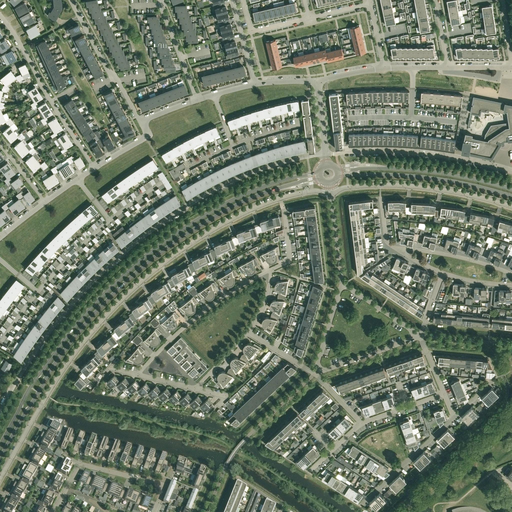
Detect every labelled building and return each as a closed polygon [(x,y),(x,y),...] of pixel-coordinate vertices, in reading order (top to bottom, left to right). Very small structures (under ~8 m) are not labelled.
[(17,11),(20,16),(32,10),(31,7),(28,8),(24,2),(15,7),(15,8),(14,8),(16,12),(17,11)] [(61,8),(61,2),(54,3),(54,7),(51,13),(49,12),(47,15),(53,18),(55,16),(57,17),(59,14),(58,13),(61,8)] [(215,11),(216,14),(227,12),(225,6),(224,3),(217,5),(217,8),(216,8),(214,8),(215,11)] [(24,25),(28,23),(35,19),(33,16),(32,17),(29,11),(32,10),(20,16),(21,18),(20,19),(24,25)] [(217,21),(220,20),(221,20),(221,22),(228,20),(228,18),(227,12),(216,14),(217,18),(217,21)] [(220,28),(221,32),(232,29),(230,23),(229,23),(228,20),(221,22),(222,25),(221,25),(219,26),(219,28),(220,28)] [(38,23),(31,27),(26,29),(29,34),(28,34),(30,38),(35,35),(35,34),(39,32),(37,27),(40,26),(38,23)] [(70,35),(71,38),(77,35),(75,32),(81,30),(78,24),(73,26),(72,26),(66,29),(67,32),(70,31),(72,34),(70,35)] [(224,37),(225,37),(226,40),(233,38),(232,35),(233,35),(232,29),(221,32),(222,36),(222,38),(224,37)] [(195,35),(195,33),(186,33),(186,37),(186,39),(188,39),(188,41),(197,41),(197,34),(195,35)] [(75,46),(75,47),(87,40),(86,41),(85,39),(86,38),(84,35),(78,38),(77,35),(71,38),(73,41),(75,40),(78,45),(75,46)] [(224,45),(225,49),(236,46),(235,40),(234,40),(233,38),(226,40),(227,42),(226,43),(224,43),(224,45)] [(1,42),(0,40),(0,51),(1,51),(6,48),(5,47),(7,46),(9,45),(7,41),(6,42),(4,39),(1,42)] [(37,49),(38,50),(52,44),(51,43),(47,44),(45,40),(43,41),(39,43),(39,42),(35,43),(38,49),(37,49)] [(78,52),(89,46),(87,44),(88,44),(87,40),(75,47),(75,48),(79,47),(80,50),(78,52)] [(39,52),(41,56),(50,51),(49,48),(52,45),(52,44),(38,50),(39,52)] [(80,57),(81,57),(92,51),(91,51),(90,49),(91,49),(89,46),(78,52),(78,53),(82,52),(83,55),(80,57)] [(226,53),(227,55),(226,56),(226,59),(238,55),(237,52),(238,52),(236,46),(225,49),(226,53)] [(461,48),(461,47),(454,48),(455,52),(456,52),(457,58),(463,57),(461,48)] [(11,50),(0,55),(0,57),(2,61),(4,60),(6,63),(11,60),(12,61),(15,59),(17,57),(14,52),(13,52),(11,50)] [(42,60),(43,61),(57,55),(56,54),(52,55),(50,51),(41,56),(43,60),(42,60)] [(83,62),(83,63),(95,56),(94,57),(93,55),(94,54),(92,51),(81,57),(81,58),(84,58),(86,61),(83,62)] [(44,63),(46,66),(55,62),(54,59),(57,56),(60,55),(60,54),(57,55),(43,61),(44,63)] [(86,68),(98,62),(98,61),(97,62),(96,60),(97,60),(95,56),(83,63),(84,64),(87,63),(89,66),(86,68)] [(47,70),(48,72),(61,66),(61,64),(57,65),(55,62),(46,66),(48,70),(47,70)] [(89,73),(101,67),(100,67),(99,65),(98,62),(86,68),(87,69),(90,68),(92,72),(89,73)] [(22,73),(19,75),(22,80),(24,79),(22,74),(28,72),(25,64),(19,67),(22,73)] [(49,73),(51,77),(60,73),(59,70),(62,67),(61,66),(48,72),(49,74),(49,73)] [(243,66),(237,67),(239,76),(245,74),(243,66)] [(102,70),(101,67),(89,73),(90,75),(93,74),(95,77),(103,73),(101,71),(102,70)] [(10,71),(5,74),(11,81),(15,77),(19,81),(22,80),(19,75),(15,76),(10,71)] [(210,83),(208,74),(207,72),(203,73),(204,75),(202,76),(204,85),(210,83)] [(52,81),(53,83),(66,77),(66,75),(62,76),(60,73),(51,77),(53,81),(52,81)] [(5,84),(2,86),(8,90),(9,88),(6,85),(11,81),(5,74),(0,78),(5,84)] [(67,78),(66,77),(53,83),(54,84),(56,90),(60,88),(59,87),(63,85),(65,84),(64,81),(67,78)] [(184,84),(178,87),(181,95),(187,92),(184,84)] [(0,89),(0,96),(1,96),(2,91),(7,92),(8,90),(2,86),(1,90),(0,89)] [(28,91),(31,96),(38,92),(35,87),(29,91),(27,88),(22,91),(24,94),(28,91)] [(178,87),(172,89),(176,97),(181,95),(178,87)] [(172,89),(167,91),(170,99),(176,97),(172,89)] [(107,100),(115,95),(114,92),(113,92),(112,90),(104,94),(106,98),(102,100),(103,102),(107,100)] [(167,91),(161,93),(164,101),(170,99),(167,91)] [(37,104),(35,101),(42,97),(38,92),(31,96),(35,102),(30,104),(32,107),(37,104)] [(161,93),(156,95),(159,103),(164,101),(161,93)] [(109,105),(118,101),(117,97),(116,98),(115,96),(116,95),(115,95),(107,100),(108,103),(105,106),(106,107),(109,105)] [(156,95),(150,97),(153,106),(159,103),(156,95)] [(150,97),(144,100),(148,108),(153,106),(150,97)] [(508,139),(509,140),(511,139),(511,104),(505,103),(505,104),(503,104),(503,103),(474,97),(471,113),(480,115),(481,110),(484,111),(484,112),(489,113),(489,110),(504,113),(507,114),(508,122),(491,125),(485,134),(484,139),(472,137),(472,134),(465,133),(461,152),(469,153),(469,152),(492,157),(500,143),(501,143),(504,142),(503,140),(508,139)] [(65,106),(67,109),(78,101),(78,100),(74,102),(72,98),(64,103),(65,106)] [(308,99),(302,100),(307,140),(308,140),(309,152),(315,151),(308,99)] [(144,100),(139,102),(142,110),(148,108),(144,100)] [(68,111),(70,114),(82,106),(84,105),(83,103),(81,105),(77,107),(75,104),(79,102),(78,101),(67,109),(69,111),(68,111)] [(112,110),(121,106),(119,103),(117,101),(118,101),(109,105),(111,108),(108,111),(108,112),(112,110)] [(288,111),(292,110),(293,114),(295,114),(294,110),(291,101),(286,102),(286,103),(288,111)] [(45,102),(39,106),(37,104),(32,107),(34,109),(38,107),(41,112),(48,107),(45,102)] [(286,103),(280,104),(282,112),(283,112),(288,111),(286,103)] [(276,114),(281,113),(282,117),(284,116),(283,112),(282,112),(280,104),(274,105),(276,114)] [(274,105),(268,107),(271,115),(276,114),(274,105)] [(71,116),(73,119),(81,114),(85,111),(84,110),(80,111),(78,109),(82,107),(82,106),(70,114),(71,114),(72,116),(71,116)] [(115,116),(124,111),(122,108),(121,108),(120,106),(121,106),(112,110),(114,114),(110,116),(111,118),(115,116)] [(40,120),(42,122),(47,119),(45,116),(52,112),(48,107),(41,112),(45,117),(40,120)] [(265,117),(269,116),(270,120),(272,119),(271,115),(268,107),(262,108),(265,117)] [(262,109),(257,110),(259,119),(260,118),(265,117),(262,108),(262,109)] [(253,120),(258,119),(259,123),(261,122),(260,118),(259,119),(257,110),(251,112),(253,121),(253,120)] [(113,122),(114,123),(118,121),(127,116),(125,113),(124,114),(123,112),(124,111),(115,116),(117,119),(113,122)] [(251,112),(245,114),(248,122),(249,122),(253,121),(251,112)] [(76,124),(85,119),(88,116),(87,115),(83,116),(81,114),(73,119),(74,119),(75,121),(74,121),(76,124)] [(242,124),(247,123),(248,127),(250,126),(249,122),(248,122),(245,114),(239,116),(242,125),(242,124)] [(0,122),(4,120),(7,123),(12,120),(10,118),(5,120),(3,115),(0,115),(0,122)] [(117,128),(120,126),(129,122),(128,119),(127,119),(126,117),(127,117),(127,116),(118,121),(119,124),(116,127),(117,128)] [(242,125),(239,116),(234,118),(236,127),(238,126),(239,130),(243,128),(242,125)] [(48,122),(51,127),(58,123),(55,117),(49,122),(47,119),(42,122),(44,125),(48,122)] [(29,120),(34,127),(37,125),(32,118),(29,120)] [(231,129),(236,127),(237,131),(239,130),(238,126),(236,127),(234,118),(228,120),(231,129)] [(80,129),(88,124),(92,121),(91,120),(87,121),(85,119),(76,124),(77,124),(78,126),(80,129)] [(14,123),(12,120),(7,123),(9,126),(3,131),(7,136),(14,131),(10,126),(14,123)] [(120,126),(123,132),(132,127),(130,124),(129,122),(120,126)] [(50,135),(52,138),(57,134),(56,132),(62,128),(58,123),(51,127),(55,132),(50,135)] [(83,134),(91,129),(95,126),(94,125),(90,127),(88,124),(80,129),(81,129),(82,131),(81,131),(83,134)] [(343,131),(342,125),(333,126),(335,148),(343,148),(342,142),(341,142),(340,137),(341,136),(341,132),(343,131)] [(215,136),(219,134),(216,126),(210,128),(214,136),(213,137),(214,141),(216,140),(215,136)] [(131,128),(132,127),(123,132),(125,135),(121,137),(123,140),(133,134),(135,134),(131,128)] [(208,139),(213,137),(214,136),(210,128),(204,131),(205,131),(208,139)] [(93,132),(91,129),(83,134),(84,134),(85,136),(84,136),(86,139),(95,134),(98,132),(97,130),(93,132)] [(17,136),(18,139),(23,135),(21,132),(17,135),(14,131),(7,136),(11,141),(17,136)] [(205,131),(199,134),(203,142),(202,142),(204,146),(206,145),(204,141),(208,139),(205,131)] [(58,138),(61,143),(68,138),(65,133),(59,137),(57,134),(52,138),(54,140),(58,138)] [(106,138),(103,140),(102,138),(99,139),(102,145),(105,143),(108,149),(114,145),(111,140),(108,134),(105,135),(106,138)] [(198,144),(202,142),(203,142),(199,134),(194,136),(198,144)] [(14,146),(18,150),(25,145),(21,140),(25,137),(23,135),(18,139),(20,141),(14,146)] [(194,136),(188,139),(192,147),(191,147),(193,151),(195,150),(193,146),(198,144),(194,136)] [(72,143),(68,138),(61,143),(65,148),(60,151),(62,153),(67,150),(66,147),(72,143)] [(103,152),(100,147),(102,145),(99,139),(96,141),(97,143),(94,145),(92,142),(90,144),(93,151),(94,150),(97,155),(103,152)] [(187,149),(191,147),(192,147),(188,139),(183,142),(187,150),(187,149)] [(305,140),(298,142),(300,151),(301,151),(305,150),(304,150),(306,149),(306,150),(307,150),(305,140)] [(183,142),(178,145),(182,153),(181,153),(183,157),(185,156),(183,152),(187,150),(183,142)] [(297,142),(292,143),(294,152),(299,151),(298,151),(300,150),(300,151),(298,142),(297,142)] [(292,143),(286,145),(288,154),(293,153),(292,152),(294,152),(292,143)] [(29,150),(25,145),(18,150),(22,155),(28,151),(30,153),(35,149),(33,147),(29,150)] [(177,155),(181,153),(182,153),(178,145),(173,147),(177,156),(177,155)] [(286,145),(280,146),(282,155),(287,154),(286,154),(288,153),(288,154),(286,145)] [(280,146),(274,148),(277,157),(281,156),(281,155),(282,155),(280,146)] [(172,148),(167,151),(171,159),(173,163),(175,162),(173,158),(177,156),(173,147),(172,148)] [(274,148),(268,150),(271,159),(275,158),(275,157),(276,157),(277,157),(274,148)] [(32,155),(26,160),(30,165),(36,160),(39,157),(36,152),(35,149),(30,153),(32,155)] [(268,150),(262,152),(265,161),(269,159),(270,158),(270,159),(271,159),(268,150)] [(166,162),(171,159),(167,151),(162,154),(166,162)] [(255,154),(256,160),(258,160),(259,163),(263,161),(265,160),(265,161),(262,152),(255,154)] [(71,156),(69,157),(72,162),(75,161),(79,167),(84,163),(79,156),(74,160),(71,156)] [(254,161),(252,156),(244,158),(248,167),(248,166),(249,166),(250,166),(254,165),(252,161),(254,161)] [(69,163),(64,166),(68,173),(74,170),(69,164),(72,162),(69,157),(66,159),(69,163)] [(244,158),(239,161),(242,169),(244,168),(244,169),(248,167),(244,158)] [(153,159),(147,163),(152,170),(158,167),(153,159)] [(36,160),(30,165),(33,170),(39,165),(43,170),(48,166),(44,161),(40,165),(36,160)] [(238,161),(233,163),(236,172),(237,171),(236,171),(238,170),(238,171),(242,169),(239,161),(238,161)] [(0,169),(3,173),(11,167),(7,162),(1,167),(0,165),(0,169)] [(179,176),(181,174),(179,171),(186,167),(183,162),(170,170),(174,178),(179,176)] [(147,163),(142,166),(147,174),(152,170),(147,163)] [(233,163),(227,166),(231,174),(232,173),(233,173),(236,172),(233,163)] [(56,166),(53,167),(57,172),(59,171),(63,177),(68,173),(64,166),(59,170),(56,166)] [(142,166),(137,169),(142,177),(147,174),(142,166)] [(227,166),(221,168),(225,177),(225,176),(227,176),(231,174),(227,166)] [(11,179),(9,176),(15,172),(11,167),(3,173),(7,178),(4,180),(6,183),(11,179)] [(53,173),(48,176),(53,184),(58,180),(54,174),(57,172),(53,167),(51,169),(53,173)] [(221,168),(216,171),(220,179),(221,178),(221,179),(225,177),(221,168)] [(137,169),(132,173),(137,180),(142,177),(137,169)] [(216,171),(210,174),(214,182),(216,181),(220,179),(216,171)] [(158,174),(162,180),(163,181),(167,179),(162,172),(158,174)] [(132,173),(127,176),(133,184),(137,180),(132,173)] [(210,174),(204,177),(209,185),(210,184),(211,184),(214,182),(210,174)] [(13,181),(11,179),(6,183),(9,186),(10,185),(13,189),(23,181),(19,176),(13,181)] [(48,187),(53,184),(48,176),(43,180),(48,187)] [(127,176),(122,180),(128,187),(133,184),(127,176)] [(204,177),(199,180),(203,188),(204,188),(203,188),(205,187),(209,185),(204,177)] [(163,181),(167,188),(168,189),(170,187),(171,186),(167,179),(163,181)] [(122,180),(117,183),(123,191),(128,187),(122,180)] [(199,180),(193,183),(198,191),(200,190),(203,188),(199,180)] [(117,183),(112,187),(118,194),(123,191),(117,183)] [(193,194),(194,193),(198,191),(193,183),(188,186),(193,194)] [(189,197),(193,194),(188,186),(183,190),(187,198),(188,198),(187,197),(189,196),(189,197)] [(112,187),(108,191),(113,198),(118,194),(112,187)] [(24,195),(21,191),(18,193),(22,198),(24,196),(29,202),(34,198),(29,191),(24,195)] [(101,196),(106,203),(113,198),(108,191),(101,196)] [(14,202),(20,210),(25,206),(20,200),(22,198),(18,193),(16,195),(19,199),(14,202)] [(173,197),(170,199),(175,206),(180,202),(176,195),(173,197)] [(170,199),(165,202),(170,209),(175,206),(170,199)] [(406,201),(406,200),(400,200),(400,210),(405,210),(406,214),(408,214),(408,207),(406,207),(405,201),(406,201)] [(4,204),(8,209),(10,207),(15,214),(20,210),(14,202),(9,206),(6,202),(4,204)] [(163,204),(160,205),(165,212),(170,209),(165,202),(163,204)] [(411,202),(411,207),(408,207),(408,214),(411,214),(411,212),(416,212),(417,203),(411,202)] [(436,204),(430,203),(430,213),(435,213),(434,217),(437,217),(438,210),(435,210),(435,204),(436,204)] [(0,213),(0,214),(5,221),(10,217),(5,211),(8,209),(4,204),(1,206),(4,210),(0,213)] [(92,204),(87,208),(93,215),(93,214),(97,211),(92,204)] [(158,207),(155,209),(160,216),(165,212),(160,205),(158,207)] [(292,210),(293,215),(296,215),(306,214),(306,213),(316,212),(315,206),(305,207),(305,208),(298,209),(292,210)] [(445,216),(446,207),(441,207),(441,211),(438,210),(437,217),(440,218),(445,218),(445,216)] [(85,209),(82,212),(88,219),(93,215),(87,208),(85,209)] [(465,209),(460,208),(458,218),(464,219),(463,222),(466,223),(467,216),(464,215),(465,209)] [(155,209),(150,212),(155,219),(160,216),(155,209)] [(80,213),(78,216),(84,223),(88,219),(82,212),(80,213)] [(148,214),(145,216),(150,223),(155,219),(150,212),(148,214)] [(471,212),(470,213),(470,216),(467,216),(466,223),(469,223),(469,221),(474,222),(476,213),(471,212)] [(482,214),(480,214),(476,213),(474,222),(481,224),(482,214)] [(489,215),(483,214),(482,214),(481,224),(487,225),(489,215)] [(494,217),(494,216),(489,215),(487,225),(492,226),(491,229),(494,230),(496,223),(493,223),(494,217)] [(76,217),(73,220),(79,227),(84,223),(78,216),(76,217)] [(145,216),(140,219),(145,226),(150,223),(145,216)] [(281,224),(279,216),(272,217),(274,226),(281,224)] [(272,217),(266,219),(268,227),(274,226),(272,217)] [(141,230),(145,226),(140,219),(139,218),(134,221),(135,223),(141,230)] [(268,227),(266,219),(261,220),(262,224),(258,225),(260,232),(263,232),(263,231),(269,230),(268,227)] [(71,221),(68,224),(75,231),(79,227),(73,220),(71,221)] [(499,220),(498,224),(496,223),(494,230),(497,231),(497,229),(502,230),(505,221),(499,220)] [(511,223),(509,222),(505,221),(502,230),(509,232),(511,223)] [(135,223),(131,227),(136,234),(141,230),(135,223)] [(68,224),(64,228),(70,235),(75,231),(68,224)] [(258,235),(257,233),(260,232),(258,225),(253,227),(249,228),(251,237),(258,235)] [(131,227),(126,231),(131,237),(136,234),(131,227)] [(62,230),(60,232),(66,239),(69,236),(70,235),(64,228),(62,230)] [(249,228),(243,230),(245,238),(251,237),(249,228)] [(407,244),(409,233),(410,230),(403,228),(402,230),(398,230),(399,236),(401,237),(402,237),(401,243),(407,244)] [(127,241),(131,237),(126,231),(124,229),(119,233),(127,241)] [(245,238),(243,230),(237,232),(239,236),(235,237),(238,244),(241,243),(241,242),(246,241),(245,238)] [(60,232),(55,237),(62,243),(64,246),(68,241),(66,239),(60,232)] [(122,245),(127,241),(119,233),(116,236),(117,238),(116,239),(122,245)] [(432,233),(431,236),(429,247),(434,248),(438,234),(432,233)] [(424,234),(423,239),(422,245),(429,247),(431,236),(424,234)] [(54,238),(51,241),(57,248),(60,245),(62,243),(55,237),(54,238)] [(235,247),(235,245),(238,244),(235,237),(230,239),(226,240),(229,249),(235,247)] [(444,248),(450,250),(455,237),(454,237),(453,240),(447,238),(444,248)] [(456,252),(459,242),(460,243),(461,240),(460,238),(455,237),(450,250),(456,252)] [(119,248),(113,241),(112,240),(109,243),(110,244),(108,245),(114,252),(119,248)] [(226,240),(220,243),(223,251),(229,249),(226,240)] [(51,241),(47,245),(53,252),(56,249),(57,248),(51,241)] [(215,244),(216,249),(213,250),(216,257),(219,256),(218,253),(223,251),(220,243),(215,244)] [(465,253),(472,255),(476,245),(469,243),(465,253)] [(45,247),(42,250),(49,256),(53,252),(47,245),(45,247)] [(105,249),(104,249),(110,256),(114,252),(108,245),(105,249)] [(477,257),(478,255),(481,247),(476,245),(472,255),(477,257)] [(278,246),(268,251),(274,262),(274,261),(275,261),(276,260),(276,259),(276,258),(277,258),(277,257),(277,256),(276,254),(279,253),(278,246)] [(83,255),(87,252),(82,247),(78,250),(83,255)] [(104,249),(99,254),(105,260),(110,256),(104,249)] [(486,259),(493,262),(498,251),(497,251),(497,252),(491,249),(486,259)] [(41,251),(38,254),(45,261),(47,259),(49,256),(42,250),(41,251)] [(213,260),(213,258),(216,257),(213,250),(204,254),(207,262),(213,260)] [(266,258),(268,260),(268,261),(269,261),(270,262),(271,262),(272,262),(273,262),(274,262),(268,251),(260,255),(263,261),(266,258)] [(498,264),(499,262),(503,254),(498,251),(493,262),(498,264)] [(38,254),(34,259),(41,265),(45,261),(38,254)] [(99,254),(95,258),(101,264),(105,260),(99,254)] [(204,254),(198,256),(201,265),(207,262),(204,254)] [(193,259),(195,263),(191,264),(195,271),(197,269),(196,267),(201,265),(198,256),(193,259)] [(255,257),(247,262),(253,272),(254,272),(254,271),(255,271),(255,270),(255,269),(255,268),(255,267),(255,264),(259,263),(255,257)] [(403,260),(397,258),(397,257),(393,267),(399,270),(403,260)] [(95,258),(90,262),(96,268),(101,264),(95,258)] [(34,259),(30,263),(37,269),(41,265),(34,259)] [(404,273),(408,264),(408,262),(403,260),(399,270),(404,273)] [(90,262),(86,266),(92,272),(96,268),(90,262)] [(245,270),(246,271),(247,272),(248,272),(249,273),(250,273),(251,273),(252,273),(253,272),(247,262),(238,266),(242,273),(245,270)] [(25,270),(31,275),(36,269),(37,270),(37,269),(30,263),(25,270)] [(358,274),(365,269),(364,269),(362,266),(362,264),(365,263),(368,263),(357,264),(358,274)] [(192,274),(192,272),(195,271),(191,264),(183,269),(186,277),(192,274)] [(88,276),(92,272),(86,266),(84,265),(81,268),(82,268),(81,270),(88,276)] [(423,270),(417,268),(416,268),(413,278),(419,280),(419,281),(423,270)] [(183,269),(177,271),(181,279),(186,277),(183,269)] [(234,269),(226,274),(232,284),(233,284),(233,283),(234,283),(234,282),(234,281),(235,281),(235,280),(235,279),(234,279),(234,276),(238,275),(234,269)] [(84,281),(88,276),(81,270),(78,273),(79,274),(78,275),(84,281)] [(424,283),(427,275),(428,272),(423,270),(419,281),(424,283)] [(177,285),(176,282),(181,279),(177,271),(172,274),(174,278),(171,280),(174,286),(177,285)] [(367,271),(360,275),(368,281),(373,274),(371,276),(369,275),(367,272),(367,271)] [(224,282),(226,284),(227,284),(228,285),(229,285),(230,285),(231,285),(232,284),(226,274),(218,279),(221,285),(224,282)] [(322,284),(323,280),(324,280),(324,274),(314,276),(314,282),(322,284)] [(368,281),(374,284),(378,277),(373,274),(368,281)] [(78,275),(73,279),(80,285),(84,281),(78,275)] [(281,281),(280,281),(279,281),(278,281),(278,282),(277,282),(277,283),(276,283),(276,284),(275,284),(275,285),(287,287),(288,280),(288,277),(280,275),(281,281)] [(374,284),(379,288),(384,281),(378,277),(374,284)] [(24,285),(17,279),(13,284),(20,290),(24,285)] [(73,279),(69,284),(75,289),(80,285),(73,279)] [(172,289),(171,288),(174,286),(171,280),(166,282),(162,285),(166,292),(172,289)] [(379,288),(385,292),(389,285),(384,281),(379,288)] [(214,292),(214,291),(214,289),(217,288),(213,282),(205,287),(212,297),(213,297),(214,296),(214,295),(215,294),(215,293),(215,292),(214,292)] [(13,284),(9,289),(16,295),(20,290),(13,284)] [(69,284),(65,288),(71,294),(75,289),(69,284)] [(322,287),(313,285),(311,284),(309,290),(311,291),(320,293),(323,288),(322,288),(322,287)] [(162,285),(157,288),(161,295),(166,292),(162,285)] [(286,295),(287,287),(275,285),(275,286),(275,287),(275,288),(276,288),(276,289),(276,290),(277,290),(278,291),(280,292),(278,295),(285,297),(286,295)] [(385,292),(389,295),(394,288),(389,285),(385,292)] [(193,296),(196,294),(192,289),(192,290),(190,287),(188,289),(187,290),(189,292),(191,294),(193,296)] [(204,296),(206,297),(207,298),(208,298),(209,298),(210,298),(211,298),(212,298),(212,297),(205,287),(198,293),(202,299),(204,296)] [(61,293),(67,299),(71,294),(65,288),(61,293)] [(158,301),(156,298),(161,295),(157,288),(152,290),(154,294),(151,296),(155,303),(158,301)] [(389,295),(393,298),(398,291),(394,288),(389,295)] [(9,289),(5,294),(13,299),(16,295),(9,289)] [(321,293),(320,293),(311,291),(310,296),(318,299),(319,298),(321,293)] [(393,298),(397,300),(402,293),(398,291),(393,298)] [(403,304),(407,297),(409,295),(406,293),(405,295),(402,293),(397,300),(403,304)] [(5,294),(2,298),(9,304),(11,302),(13,299),(5,294)] [(278,300),(276,300),(275,300),(274,300),(273,300),(272,301),(272,302),(271,302),(271,303),(282,307),(285,300),(284,300),(285,297),(278,295),(278,300)] [(58,296),(54,301),(61,306),(65,302),(58,296)] [(153,306),(152,304),(155,303),(151,296),(146,299),(143,302),(147,309),(153,306)] [(194,303),(198,302),(193,296),(186,302),(194,312),(194,311),(195,310),(195,309),(196,308),(196,307),(195,306),(195,305),(194,303)] [(319,299),(319,298),(318,299),(310,296),(308,301),(317,304),(319,299)] [(403,304),(408,308),(413,301),(407,297),(403,304)] [(0,300),(0,304),(6,309),(9,304),(2,298),(0,300)] [(54,301),(50,306),(57,311),(61,306),(54,301)] [(318,304),(317,304),(308,301),(306,307),(315,310),(315,309),(318,304)] [(408,308),(414,311),(418,305),(413,301),(408,308)] [(143,302),(137,305),(142,313),(147,309),(143,302)] [(185,310),(187,312),(188,312),(189,313),(190,313),(191,313),(192,312),(193,312),(194,312),(186,302),(179,308),(183,314),(185,310)] [(274,310),(271,313),(278,317),(279,314),(280,314),(282,307),(271,303),(271,304),(270,304),(270,305),(270,306),(271,306),(271,307),(271,308),(272,309),(274,310)] [(139,318),(137,316),(142,313),(137,305),(133,308),(135,312),(132,314),(136,320),(139,318)] [(424,308),(419,305),(418,305),(414,311),(421,316),(424,308)] [(50,306),(46,310),(53,316),(57,311),(50,306)] [(316,310),(315,309),(315,310),(306,307),(305,312),(314,315),(316,310)] [(46,310),(43,315),(49,320),(53,316),(46,310)] [(174,311),(167,318),(176,327),(176,326),(177,325),(177,324),(177,323),(177,322),(177,321),(176,319),(179,317),(174,311)] [(314,315),(305,312),(303,318),(312,320),(314,315)] [(270,318),(269,317),(268,317),(267,317),(266,317),(265,318),(264,319),(263,319),(263,320),(274,326),(277,319),(278,317),(271,313),(270,318)] [(432,320),(441,321),(442,313),(441,313),(441,316),(439,316),(435,314),(432,320)] [(135,323),(134,322),(136,320),(132,314),(124,320),(129,327),(135,323)] [(43,315),(39,320),(46,325),(49,320),(43,315)] [(167,326),(169,327),(170,328),(171,328),(172,328),(173,328),(174,328),(175,327),(176,327),(167,318),(160,324),(165,329),(167,326)] [(313,320),(312,320),(303,318),(301,323),(310,326),(313,320)] [(39,320),(35,325),(42,330),(46,325),(39,320)] [(124,320),(119,323),(124,331),(129,327),(124,320)] [(269,333),(274,326),(263,320),(263,321),(262,321),(262,322),(262,323),(262,324),(263,324),(263,325),(264,326),(265,328),(264,329),(269,333)] [(119,338),(121,336),(120,334),(124,331),(119,323),(114,327),(117,331),(114,333),(119,338)] [(311,326),(310,326),(301,323),(300,329),(309,331),(311,326)] [(38,335),(42,330),(35,325),(32,330),(38,335)] [(159,337),(158,335),(162,333),(156,328),(150,335),(158,343),(159,343),(159,342),(160,341),(160,340),(160,339),(160,338),(159,337)] [(309,331),(300,329),(298,334),(307,337),(309,331)] [(32,330),(28,335),(35,340),(38,335),(32,330)] [(117,342),(118,343),(121,340),(119,338),(114,333),(107,339),(112,346),(117,342)] [(308,337),(307,337),(298,334),(297,340),(305,342),(308,337)] [(28,335),(25,340),(31,344),(35,340),(28,335)] [(150,343),(152,344),(153,344),(154,345),(155,345),(156,344),(157,344),(158,344),(158,343),(150,335),(143,341),(148,346),(150,343)] [(187,346),(188,345),(181,338),(181,337),(167,351),(172,355),(175,351),(178,354),(187,346)] [(107,339),(102,343),(107,350),(112,346),(107,339)] [(25,340),(21,345),(28,349),(31,344),(25,340)] [(304,348),(304,347),(306,342),(305,342),(297,340),(295,345),(304,348)] [(97,346),(100,350),(98,352),(103,358),(105,356),(103,353),(107,350),(102,343),(97,346)] [(254,353),(260,347),(254,343),(253,345),(251,344),(250,344),(249,343),(248,344),(247,344),(246,344),(245,345),(254,353)] [(21,345),(18,350),(25,354),(28,349),(21,345)] [(143,355),(141,352),(145,350),(139,345),(133,352),(142,360),(143,360),(143,359),(143,358),(144,357),(143,356),(143,355)] [(253,360),(250,358),(254,353),(245,345),(244,346),(244,347),(244,348),(244,349),(244,350),(244,351),(245,353),(242,355),(247,360),(250,363),(253,360)] [(301,355),(302,353),(305,348),(304,347),(304,348),(295,345),(293,350),(301,355)] [(194,353),(187,346),(178,354),(174,357),(174,358),(179,362),(182,358),(185,361),(194,353)] [(21,360),(25,354),(18,350),(14,355),(21,360)] [(269,350),(269,351),(267,353),(261,360),(263,362),(269,355),(271,352),(269,350)] [(101,361),(100,360),(103,358),(98,352),(90,359),(96,366),(101,361)] [(125,361),(133,363),(134,361),(136,362),(137,362),(138,362),(139,362),(140,362),(141,361),(142,361),(142,360),(133,352),(125,361)] [(192,369),(201,361),(194,353),(185,361),(181,365),(186,369),(189,366),(192,369)] [(426,364),(422,354),(417,356),(420,364),(421,366),(426,364)] [(240,359),(238,358),(237,358),(237,357),(236,357),(235,357),(234,358),(233,358),(232,359),(241,367),(246,362),(247,360),(242,355),(240,359)] [(437,364),(444,365),(445,356),(433,355),(437,364)] [(417,356),(412,357),(415,366),(420,364),(417,356)] [(412,357),(407,359),(410,367),(415,366),(412,357)] [(2,367),(8,370),(12,363),(3,358),(0,363),(3,365),(2,367)] [(94,372),(92,370),(96,366),(90,359),(86,363),(94,372)] [(232,367),(229,369),(234,374),(236,373),(241,367),(232,359),(232,360),(231,360),(231,361),(231,362),(231,363),(231,364),(231,365),(232,367)] [(407,359),(402,361),(405,369),(410,367),(407,359)] [(493,369),(489,360),(482,359),(481,368),(493,369)] [(208,368),(201,361),(192,369),(188,373),(193,377),(196,373),(199,376),(208,368)] [(402,361),(397,363),(400,371),(405,369),(402,361)] [(288,362),(284,365),(291,373),(296,368),(288,362)] [(87,378),(88,378),(90,376),(94,372),(86,363),(82,367),(85,371),(82,373),(87,378)] [(397,363),(392,365),(395,373),(400,371),(397,363)] [(284,365),(280,369),(287,377),(291,373),(284,365)] [(389,375),(395,373),(392,365),(386,367),(389,375)] [(386,376),(383,368),(378,369),(381,378),(386,376)] [(234,374),(229,369),(227,373),(225,372),(224,371),(223,371),(222,371),(221,372),(220,372),(219,373),(228,381),(233,376),(234,374)] [(280,369),(276,373),(283,381),(287,377),(280,369)] [(378,369),(373,371),(376,380),(381,378),(378,369)] [(373,371),(368,373),(371,381),(376,380),(373,371)] [(75,380),(81,387),(84,384),(85,385),(90,380),(88,378),(87,378),(82,373),(75,380)] [(223,387),(228,381),(219,373),(219,374),(218,374),(218,375),(218,376),(218,377),(218,378),(218,379),(219,381),(216,383),(222,388),(223,386),(223,387)] [(276,373),(271,377),(278,385),(283,381),(276,373)] [(368,373),(363,375),(366,383),(371,381),(368,373)] [(119,379),(117,378),(115,375),(107,382),(111,386),(114,389),(118,385),(117,385),(120,382),(118,380),(119,379)] [(363,375),(358,377),(361,385),(366,383),(363,375)] [(461,383),(459,378),(459,377),(459,376),(453,376),(455,380),(450,382),(453,387),(463,383),(462,383),(461,383)] [(122,389),(124,391),(128,387),(131,384),(129,382),(125,377),(120,382),(117,385),(118,385),(122,389)] [(271,377),(267,381),(274,389),(278,385),(271,377)] [(358,377),(353,378),(356,387),(361,385),(358,377)] [(353,378),(348,380),(351,389),(356,387),(353,378)] [(134,394),(138,390),(141,387),(139,385),(140,384),(135,380),(131,384),(128,387),(132,391),(134,394)] [(348,380),(342,382),(345,390),(351,389),(348,380)] [(433,386),(434,385),(435,385),(433,380),(433,381),(432,381),(427,383),(430,392),(435,390),(433,386)] [(267,381),(263,385),(270,393),(274,389),(267,381)] [(421,383),(422,385),(425,394),(430,392),(427,383),(426,381),(421,383)] [(338,393),(345,390),(342,382),(332,386),(338,393)] [(142,394),(145,396),(149,392),(152,390),(152,389),(150,387),(146,383),(141,387),(138,390),(142,394)] [(453,387),(455,392),(464,388),(463,383),(453,387)] [(153,397),(155,399),(159,395),(162,392),(160,390),(156,385),(152,389),(152,390),(149,392),(153,397)] [(263,385),(259,389),(265,397),(270,393),(263,385)] [(413,393),(415,397),(420,395),(417,386),(412,388),(411,389),(411,388),(410,389),(412,393),(413,393)] [(498,395),(498,394),(502,391),(498,387),(495,390),(492,387),(492,388),(487,392),(493,399),(493,398),(498,394),(498,395)] [(171,392),(169,390),(167,388),(162,392),(159,395),(163,399),(166,402),(170,398),(169,398),(172,395),(170,392),(171,392)] [(455,392),(456,397),(466,393),(464,388),(455,392)] [(259,389),(254,393),(261,401),(265,397),(259,389)] [(331,398),(323,389),(319,393),(325,400),(327,402),(331,398)] [(176,404),(180,400),(183,397),(181,395),(177,390),(172,395),(169,398),(170,398),(174,402),(176,404)] [(488,404),(487,403),(489,402),(493,399),(487,392),(482,397),(481,397),(488,404)] [(186,407),(190,403),(193,400),(191,398),(192,397),(187,393),(183,397),(180,400),(184,404),(186,407)] [(254,393),(250,397),(257,405),(261,401),(254,393)] [(319,393),(315,397),(321,403),(325,400),(319,393)] [(464,403),(464,404),(468,400),(467,398),(465,393),(466,393),(456,397),(459,402),(463,400),(464,403)] [(197,409),(201,405),(204,402),(202,400),(198,395),(193,400),(190,403),(194,407),(197,409)] [(395,404),(393,400),(395,399),(395,400),(395,399),(393,395),(392,395),(387,397),(390,406),(395,404)] [(250,397),(246,401),(253,409),(257,405),(250,397)] [(315,397),(311,401),(317,407),(321,403),(315,397)] [(207,412),(211,408),(214,405),(212,403),(208,398),(204,402),(201,405),(205,410),(205,409),(207,412)] [(246,401),(241,405),(248,413),(253,409),(246,401)] [(311,401),(307,404),(313,411),(317,407),(311,401)] [(307,404),(303,408),(309,415),(312,417),(316,414),(313,411),(307,404)] [(359,407),(362,411),(363,411),(362,411),(364,410),(366,415),(371,413),(368,404),(363,406),(359,407)] [(241,405),(237,409),(244,417),(248,413),(241,405)] [(437,406),(433,407),(433,408),(434,411),(436,416),(445,412),(443,407),(438,409),(437,406)] [(472,406),(471,407),(472,407),(467,411),(473,418),(473,417),(477,413),(478,413),(472,406)] [(305,419),(309,415),(303,408),(299,412),(305,419)] [(237,409),(233,413),(240,421),(244,417),(237,409)] [(461,416),(468,423),(467,422),(469,421),(473,418),(467,411),(462,416),(461,416)] [(444,423),(443,423),(442,419),(446,418),(445,412),(436,416),(438,421),(440,426),(439,426),(440,427),(444,423)] [(236,424),(240,421),(233,413),(227,419),(236,424)] [(297,413),(293,417),(301,426),(305,422),(297,413)] [(349,418),(350,418),(346,414),(346,415),(345,416),(341,420),(347,427),(351,423),(348,420),(349,418)] [(408,416),(403,418),(404,421),(400,422),(402,427),(410,424),(409,419),(408,417),(408,416)] [(293,417),(289,421),(295,427),(297,429),(300,425),(301,426),(293,417)] [(48,432),(55,436),(57,432),(60,427),(56,425),(58,423),(50,420),(46,427),(52,430),(50,433),(48,432)] [(341,420),(337,424),(343,430),(347,427),(341,420)] [(289,421),(285,425),(291,431),(295,427),(289,421)] [(337,424),(333,427),(340,434),(343,430),(337,424)] [(285,425),(281,428),(287,435),(291,431),(285,425)] [(332,434),(336,438),(340,434),(333,427),(329,431),(328,432),(327,432),(331,436),(332,434)] [(281,428),(277,432),(283,438),(287,435),(281,428)] [(403,432),(405,437),(416,433),(415,428),(412,429),(403,432)] [(448,429),(443,434),(449,440),(453,435),(454,436),(448,429)] [(70,438),(73,432),(68,430),(61,449),(65,450),(67,445),(71,446),(74,439),(70,438)] [(43,433),(40,438),(51,444),(55,436),(48,432),(47,435),(43,433)] [(277,432),(273,436),(279,442),(283,438),(277,432)] [(80,445),(84,435),(85,434),(80,433),(72,451),(77,453),(79,448),(83,449),(84,447),(80,445)] [(405,437),(407,442),(416,439),(418,438),(416,433),(405,437)] [(444,446),(444,445),(443,445),(445,443),(445,444),(449,440),(443,434),(438,439),(438,438),(437,439),(444,446)] [(92,435),(91,437),(84,454),(89,456),(91,451),(97,453),(100,447),(97,446),(97,445),(94,443),(96,437),(92,435)] [(265,444),(273,448),(279,442),(273,436),(265,444)] [(39,449),(46,453),(48,449),(50,444),(51,444),(40,438),(37,443),(42,446),(41,450),(39,449)] [(103,438),(103,439),(100,447),(97,453),(96,457),(100,459),(103,454),(106,455),(109,448),(106,446),(108,440),(103,438)] [(415,450),(419,446),(418,446),(417,444),(416,439),(407,442),(408,447),(413,445),(415,450),(414,450),(415,450)] [(115,441),(115,442),(108,460),(112,462),(114,457),(121,459),(123,453),(120,452),(121,451),(117,449),(120,443),(115,441)] [(127,457),(131,447),(132,446),(127,444),(123,453),(121,459),(119,463),(124,465),(126,460),(133,462),(139,447),(135,457),(132,456),(131,458),(127,457)] [(319,453),(316,450),(317,448),(317,449),(318,448),(314,445),(313,446),(309,450),(315,457),(319,453)] [(351,449),(348,448),(348,447),(344,451),(345,451),(348,453),(353,456),(358,448),(353,445),(351,449)] [(436,446),(434,448),(440,455),(443,453),(436,446)] [(141,455),(143,450),(143,449),(139,447),(133,462),(131,466),(136,468),(138,462),(141,464),(144,456),(141,455)] [(353,456),(357,459),(362,451),(358,448),(353,456)] [(433,448),(430,452),(436,458),(439,455),(433,448)] [(34,449),(31,455),(42,461),(46,453),(39,449),(38,451),(34,449)] [(150,450),(150,451),(143,469),(147,471),(150,465),(153,467),(156,459),(153,458),(155,452),(150,450)] [(309,450),(305,453),(312,460),(315,457),(309,450)] [(357,459),(361,462),(366,454),(362,451),(357,459)] [(424,451),(424,452),(419,456),(425,463),(425,462),(429,458),(430,458),(424,451)] [(162,453),(162,454),(155,472),(159,474),(161,468),(165,470),(168,462),(164,461),(167,455),(162,453)] [(305,453),(301,457),(308,464),(312,460),(305,453)] [(361,462),(366,464),(371,456),(366,454),(361,462)] [(30,465),(37,469),(39,466),(38,465),(41,461),(42,461),(31,455),(28,460),(33,463),(31,466),(30,465)] [(366,464),(370,467),(375,459),(371,456),(366,464)] [(413,461),(419,467),(420,468),(419,467),(421,466),(425,463),(419,456),(414,461),(413,461)] [(295,463),(299,466),(299,465),(301,464),(304,467),(308,464),(301,457),(297,461),(295,463)] [(175,472),(181,475),(182,472),(186,461),(182,459),(180,464),(178,464),(176,469),(175,472)] [(379,462),(375,459),(370,467),(369,469),(373,472),(373,471),(374,470),(379,462)] [(63,460),(60,465),(70,471),(70,470),(69,470),(72,465),(70,464),(70,463),(66,461),(63,460)] [(379,462),(374,470),(378,473),(384,465),(379,462)] [(24,466),(21,471),(32,477),(37,469),(30,465),(28,468),(24,466)] [(61,466),(58,471),(66,475),(66,474),(68,475),(70,471),(60,465),(61,466)] [(389,474),(385,472),(388,468),(384,465),(378,473),(383,476),(385,477),(389,474)] [(201,467),(197,477),(203,480),(205,474),(204,474),(206,469),(201,467)] [(321,472),(321,473),(322,473),(325,475),(322,479),(327,482),(332,474),(328,471),(327,471),(325,469),(321,472)] [(21,482),(27,486),(28,486),(27,486),(29,482),(32,477),(21,471),(19,476),(24,479),(22,483),(21,482)] [(80,483),(88,486),(91,479),(89,478),(90,475),(85,473),(80,483)] [(327,482),(331,485),(336,477),(332,474),(327,482)] [(401,485),(405,480),(406,481),(400,474),(395,479),(401,485)] [(55,475),(52,481),(61,486),(60,486),(63,481),(61,479),(57,477),(55,475)] [(195,476),(193,481),(201,485),(203,480),(197,477),(195,476)] [(88,486),(97,490),(101,479),(95,477),(94,480),(91,479),(88,486)] [(331,485),(335,487),(341,479),(336,477),(331,485)] [(97,490),(105,493),(108,485),(105,484),(106,481),(101,479),(97,490)] [(335,487),(340,490),(345,482),(341,479),(335,487)] [(390,484),(390,483),(389,484),(396,491),(396,490),(395,490),(397,488),(397,489),(401,485),(395,479),(390,484)] [(247,486),(238,480),(236,487),(245,491),(247,486)] [(53,482),(50,487),(57,491),(58,490),(59,490),(61,486),(52,481),(53,482)] [(173,490),(176,483),(171,481),(167,492),(175,495),(177,492),(173,490)] [(193,481),(190,487),(199,490),(201,485),(193,481)] [(15,482),(12,488),(23,494),(27,486),(21,482),(19,485),(15,482)] [(340,490),(344,493),(349,485),(345,482),(340,490)] [(105,493),(113,496),(118,486),(112,484),(111,486),(108,485),(105,493)] [(344,493),(348,496),(354,488),(349,485),(344,493)] [(113,496),(122,500),(125,492),(122,491),(123,488),(118,486),(113,496)] [(236,487),(234,492),(243,496),(245,491),(236,487)] [(23,494),(12,488),(9,493),(15,496),(13,499),(11,499),(18,502),(20,499),(23,494)] [(359,488),(358,490),(354,488),(348,496),(353,498),(359,488)] [(357,501),(360,497),(362,499),(366,496),(366,495),(366,496),(362,493),(360,492),(362,489),(359,488),(353,498),(357,501)] [(122,500),(130,503),(134,493),(129,490),(128,493),(125,492),(122,500)] [(193,490),(189,500),(194,502),(198,492),(193,490)] [(46,491),(43,497),(53,502),(52,501),(55,496),(52,495),(49,492),(48,493),(46,491)] [(163,502),(168,504),(169,501),(175,501),(177,495),(175,495),(167,492),(163,502)] [(234,492),(231,498),(241,502),(243,496),(234,492)] [(130,503),(139,506),(141,499),(139,498),(140,495),(134,493),(130,503)] [(381,504),(385,499),(386,500),(380,493),(379,493),(380,493),(375,498),(381,504)] [(50,506),(53,502),(43,497),(44,497),(41,502),(39,501),(37,504),(42,507),(44,504),(48,507),(49,505),(50,506)] [(144,500),(141,499),(139,506),(147,510),(151,499),(145,497),(144,500)] [(231,498),(229,503),(239,507),(241,502),(231,498)] [(376,509),(375,508),(377,507),(381,504),(375,498),(370,502),(369,502),(376,509)] [(6,499),(3,504),(14,510),(18,502),(11,499),(10,501),(6,499)] [(276,505),(267,499),(264,507),(274,510),(276,505)] [(189,500),(185,510),(188,511),(189,511),(194,502),(189,500)] [(44,510),(41,509),(42,507),(37,504),(37,503),(36,505),(36,506),(37,507),(34,511),(45,511),(44,511),(44,510)] [(229,503),(227,509),(234,511),(236,511),(239,507),(229,503)]
